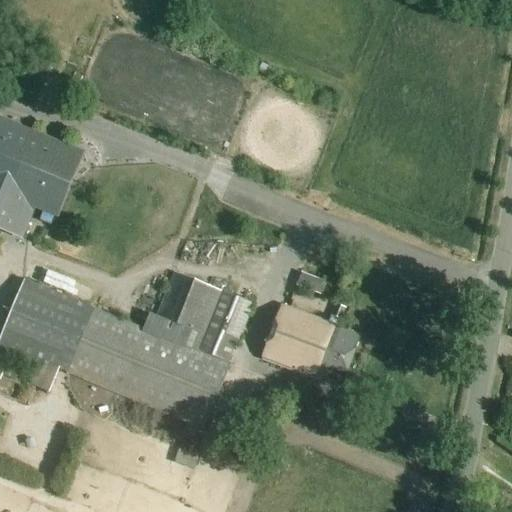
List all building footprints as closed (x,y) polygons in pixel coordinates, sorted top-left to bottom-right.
[(22,0),(3,0),(6,8),(24,3),(22,0)] [(41,64),(35,76),(46,81),(52,69),(41,64)] [(65,158),(0,131),(0,229),(19,237),(34,202),(57,211),(72,174),(60,170),(65,158)] [(39,221),(51,226),(55,216),(43,211),(39,221)] [(0,339),(0,378),(6,365),(32,376),(29,386),(48,394),(58,370),(68,374),(68,375),(204,431),(255,307),(177,274),(159,318),(192,331),(185,347),(144,330),(95,309),(95,311),(24,281),(0,339)] [(301,274),(296,287),(322,296),(326,283),(301,274)] [(336,307),(329,325),(280,306),(259,361),(319,384),(325,367),(344,374),(358,336),(339,329),(341,322),(342,322),(346,310),(336,307)] [(14,454),(36,456),(38,439),(16,437),(14,454)]
